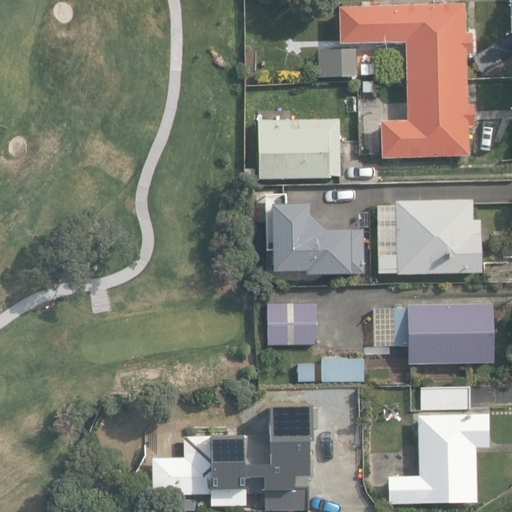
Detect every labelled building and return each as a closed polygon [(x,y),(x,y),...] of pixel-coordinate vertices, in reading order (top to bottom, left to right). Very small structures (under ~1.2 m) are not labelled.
[(382,121),(383,157),(470,155),(469,124),(475,124),(474,105),(468,105),(467,53),(472,53),(471,31),(466,31),(465,4),(369,7),(369,1),(361,1),(361,7),(342,7),(340,7),(341,44),(406,42),(409,120),(382,121)] [(468,58),(478,75),(510,57),(500,40),(468,58)] [(318,49),(320,77),(358,75),(357,47),(318,49)] [(360,63),(360,74),(377,73),(376,63),(360,63)] [(358,82),(358,92),(375,92),(375,82),(358,82)] [(258,120),(260,177),(340,175),(339,118),(258,120)] [(306,271),(306,275),(365,274),(363,228),(325,229),(310,214),(309,203),(285,204),(286,194),(264,195),(265,250),(274,250),(275,271),(306,271)] [(397,271),(398,273),(482,271),(480,232),(479,232),(478,219),(473,219),(472,198),(396,201),(396,204),(376,205),(378,272),(397,271)] [(267,346),(315,345),(314,302),(266,303),(267,346)] [(408,345),(409,365),(494,362),(492,304),(408,307),(404,307),(394,308),(393,308),(394,346),(408,345)] [(320,359),(320,378),(363,378),(363,358),(320,359)] [(297,363),(297,377),(315,377),(315,363),(297,363)] [(420,388),(421,410),(471,409),(471,387),(420,388)] [(388,476),(388,504),(477,502),(476,448),(488,447),(488,413),(416,414),(417,476),(388,476)] [(265,493),(265,510),(305,509),(305,485),(298,485),(297,461),(276,461),(275,438),(246,438),(246,434),(206,435),(184,436),(186,495),(265,493)]
